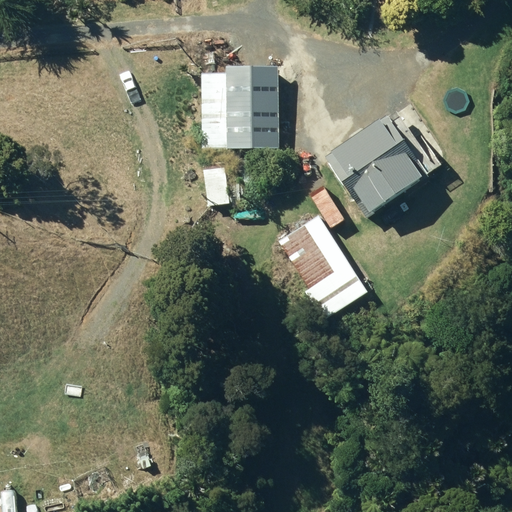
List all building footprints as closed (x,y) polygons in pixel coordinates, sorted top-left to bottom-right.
[(400,21),(416,22),(428,13),(429,0),(392,0),(391,8),(400,21)] [(232,144),(285,145),(286,63),(233,63),(232,144)] [(381,120),(322,160),(325,164),(321,167),(345,203),(349,200),(358,215),(419,175),(381,120)] [(304,294),(324,324),(368,295),(349,265),(337,273),(305,225),(277,244),(309,291),(304,294)] [(298,311),(306,323),(316,316),(309,304),(298,311)]
